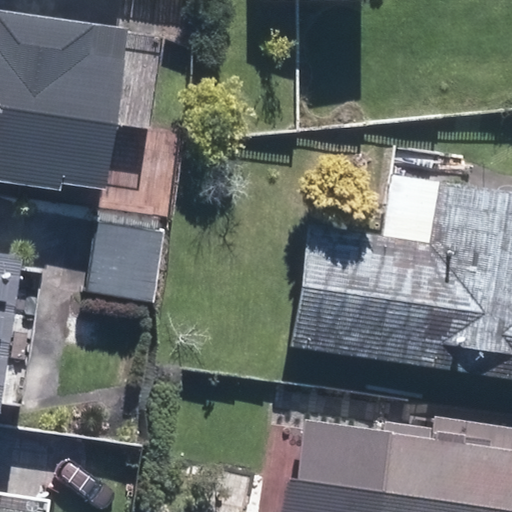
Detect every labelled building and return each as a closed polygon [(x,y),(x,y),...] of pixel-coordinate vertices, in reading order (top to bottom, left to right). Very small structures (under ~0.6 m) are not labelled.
[(0,185),(133,204),(157,31),(0,9),(0,185)] [(300,222),(282,348),(511,381),(511,192),(378,173),(369,233),(300,222)] [(148,298),(153,226),(87,222),(83,294),(148,298)] [(0,412),(3,413),(26,250),(0,246),(0,412)] [(286,414),(271,511),(511,511),(511,426),(425,413),(422,434),(286,414)] [(0,511),(45,511),(48,495),(0,488),(0,511)]
